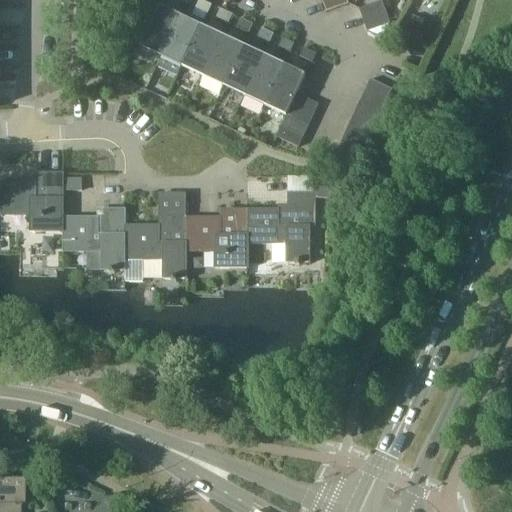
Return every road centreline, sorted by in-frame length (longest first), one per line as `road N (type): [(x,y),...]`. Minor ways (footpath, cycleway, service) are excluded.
road 1 (secondary): [(511,176),(358,511)]
road 2 (tertiary): [(284,511),(137,442),(0,400)]
road 3 (secondary): [(402,511),(511,284)]
road 4 (residential): [(25,131),(115,133),(137,182),(230,183),(240,173)]
road 5 (residential): [(314,146),(361,50),(253,0)]
road 6 (residential): [(25,131),(42,0)]
